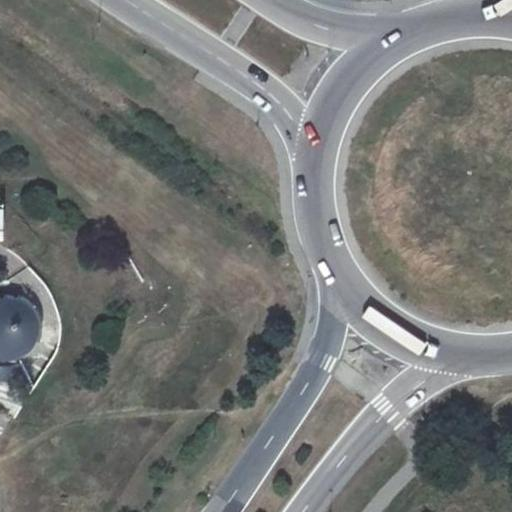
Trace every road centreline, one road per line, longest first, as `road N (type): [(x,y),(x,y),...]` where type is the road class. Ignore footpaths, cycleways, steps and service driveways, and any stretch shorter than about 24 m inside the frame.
road 1 (primary): [(361,298),(221,511)]
road 2 (primary): [(132,0),(324,140)]
road 3 (primary): [(304,511),(338,462),(450,350)]
road 4 (primary): [(324,140),(318,196),(331,250),(361,298)]
road 5 (primary): [(511,20),(476,17),(423,29),(377,57)]
